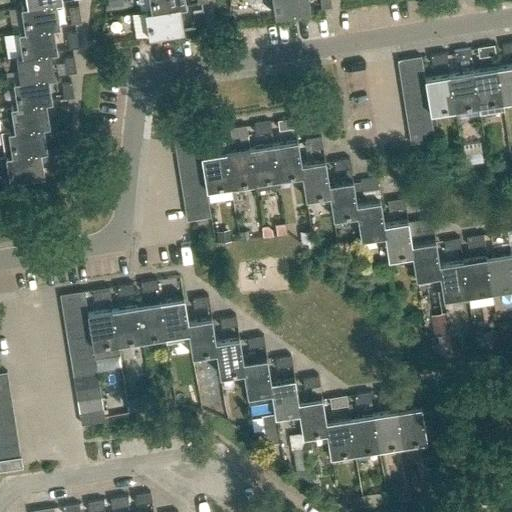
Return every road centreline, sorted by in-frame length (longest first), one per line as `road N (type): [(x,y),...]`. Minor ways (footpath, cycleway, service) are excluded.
road 1 (residential): [(0,260),(95,245),(122,220),(132,89),(152,72),(511,16)]
road 2 (residential): [(0,503),(11,487),(217,456)]
